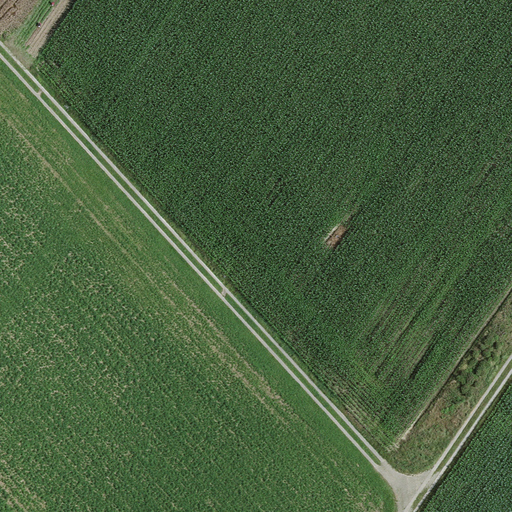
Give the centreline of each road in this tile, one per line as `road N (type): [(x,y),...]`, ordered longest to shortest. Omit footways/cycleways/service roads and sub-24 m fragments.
road 1 (track): [(0,46),(417,506)]
road 2 (track): [(511,368),(413,511)]
